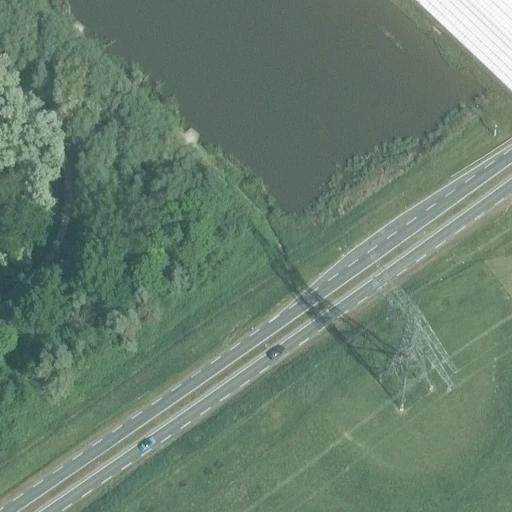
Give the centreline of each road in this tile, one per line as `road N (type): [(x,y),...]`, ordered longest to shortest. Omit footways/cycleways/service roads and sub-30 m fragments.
road 1 (primary): [(511,155),(9,511)]
road 2 (primary): [(52,511),(511,185)]
